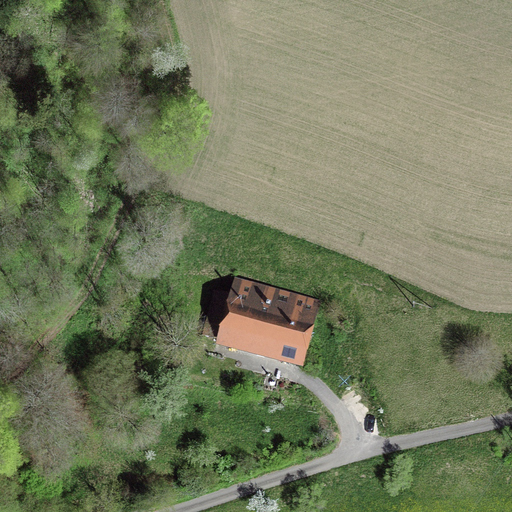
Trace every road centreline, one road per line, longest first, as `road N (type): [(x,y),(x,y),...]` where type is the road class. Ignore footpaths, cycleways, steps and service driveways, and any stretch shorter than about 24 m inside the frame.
road 1 (residential): [(511,415),(373,448),(177,511)]
road 2 (track): [(140,189),(72,308),(0,383)]
